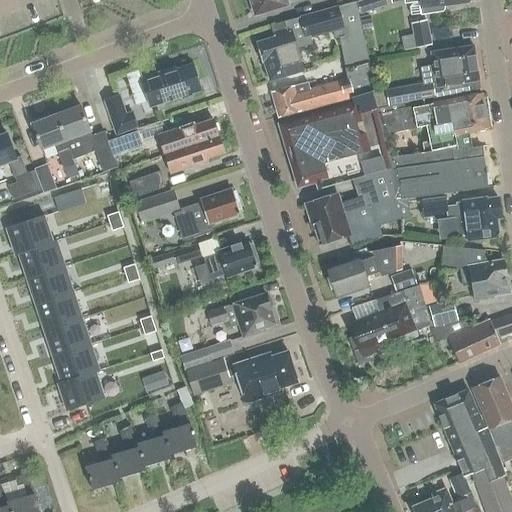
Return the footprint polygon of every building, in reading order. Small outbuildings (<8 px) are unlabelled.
[(249,0),(254,15),(287,5),(285,0),(249,0)] [(360,15),(373,11),(369,0),(365,0),(356,3),(360,15)] [(389,0),(390,2),(397,0),(417,0),(418,4),(412,4),(409,7),(409,16),(420,15),(441,12),(443,10),(443,6),(467,3),(466,0),(389,0)] [(338,38),(343,64),(366,56),(355,2),(336,8),(336,7),(283,22),(285,29),(272,33),(273,38),(255,43),(261,64),(262,64),(268,82),(302,72),(295,49),(311,45),(309,38),(340,29),(343,37),(338,38)] [(401,37),(403,50),(431,45),(426,20),(409,23),(411,35),(401,37)] [(376,108),(403,104),(455,94),(455,93),(478,90),(472,46),(429,53),(431,65),(420,67),(423,84),(374,92),(375,94),(373,94),(376,108)] [(345,99),(345,100),(371,93),(373,92),(367,63),(368,63),(366,56),(343,64),(347,79),(309,90),(307,83),(270,93),(276,118),(345,99)] [(192,94),(201,91),(197,80),(198,76),(196,70),(193,68),(192,65),(176,70),(176,68),(141,79),(150,108),(179,98),(183,101),(191,98),(192,94)] [(383,136),(371,93),(345,100),(346,103),(330,107),(332,113),(280,127),(297,186),(314,181),(316,188),(351,178),(352,181),(389,170),(390,170),(383,136)] [(448,138),(488,129),(480,94),(476,95),(476,94),(447,101),(404,110),(403,104),(376,108),(377,115),(379,115),(384,135),(423,126),(426,141),(421,142),(423,153),(449,148),(448,138)] [(116,96),(103,101),(115,135),(137,128),(131,113),(123,116),(116,96)] [(79,106),(54,116),(71,159),(92,150),(101,172),(114,166),(101,132),(89,136),(88,133),(89,131),(79,106)] [(74,165),(71,159),(54,116),(30,125),(40,150),(53,146),(62,170),(74,165)] [(157,136),(164,156),(218,138),(212,120),(191,127),(188,125),(157,136)] [(136,130),(114,138),(118,151),(141,143),(136,130)] [(0,164),(8,162),(16,182),(7,186),(12,199),(41,188),(34,170),(25,173),(18,157),(15,159),(5,135),(0,136),(0,164)] [(223,153),(218,138),(164,156),(170,174),(199,164),(202,160),(223,153)] [(450,152),(449,148),(423,153),(423,154),(419,154),(389,158),(395,200),(437,195),(476,190),(476,194),(486,192),(480,148),(450,152)] [(46,163),(33,169),(34,170),(41,188),(42,193),(55,188),(46,163)] [(392,201),(395,200),(389,170),(352,181),(357,198),(339,204),(336,194),(303,204),(317,247),(348,237),(351,247),(380,237),(377,227),(398,220),(392,201)] [(159,172),(129,182),(135,198),(164,187),(159,172)] [(115,184),(102,189),(104,196),(117,192),(115,184)] [(200,202),(188,206),(180,209),(181,212),(174,215),(182,241),(212,232),(210,223),(239,214),(237,210),(240,209),(237,198),(233,199),(230,189),(199,199),(200,202)] [(134,202),(141,223),(179,210),(172,190),(134,202)] [(466,237),(467,241),(470,241),(470,242),(480,244),(482,240),(494,239),(498,233),(496,219),(499,219),(496,199),(486,200),(485,199),(462,202),(462,203),(454,204),(448,205),(446,197),(420,201),(422,214),(422,218),(437,215),(440,237),(458,234),(459,238),(463,237),(466,237)] [(47,216),(9,229),(18,255),(21,254),(56,242),(47,216)] [(133,237),(119,241),(122,249),(135,244),(133,237)] [(56,242),(21,254),(30,280),(68,267),(60,241),(56,242)] [(254,263),(258,262),(254,251),(250,252),(248,243),(241,245),(240,243),(213,251),(214,256),(204,259),(210,278),(225,273),(226,278),(256,268),(254,263)] [(135,244),(122,249),(125,256),(138,252),(135,244)] [(196,245),(149,260),(151,270),(175,262),(176,266),(201,258),(196,245)] [(374,279),(400,270),(399,247),(363,255),(325,268),(336,300),(368,288),(364,277),(372,274),(374,279)] [(493,299),(493,297),(492,296),(509,293),(505,274),(506,272),(505,268),(503,265),(502,261),(486,264),(481,250),(442,247),(440,267),(460,269),(463,288),(470,286),(473,302),(493,299)] [(68,267),(30,280),(39,306),(77,293),(68,267)] [(410,270),(390,277),(395,292),(416,285),(410,270)] [(376,304),(379,314),(348,326),(357,351),(359,351),(361,358),(375,353),(373,347),(415,331),(414,328),(429,322),(432,321),(434,328),(458,321),(450,297),(435,302),(429,282),(415,286),(399,292),(400,295),(376,304)] [(150,288),(137,293),(140,300),(153,296),(150,288)] [(77,293),(39,306),(48,331),(86,319),(77,293)] [(265,293),(231,304),(206,312),(210,327),(228,321),(230,328),(238,325),(242,338),(257,334),(259,330),(275,325),(265,293)] [(153,296),(140,300),(142,308),(155,303),(153,296)] [(488,320),(472,327),(477,336),(472,339),(479,353),(497,345),(495,339),(511,332),(511,314),(489,323),(488,320)] [(86,319),(48,331),(56,357),(94,344),(86,319)] [(463,322),(440,328),(457,364),(479,353),(472,339),(477,336),(472,327),(471,328),(470,323),(464,325),(463,322)] [(168,340),(154,344),(157,352),(170,347),(168,340)] [(233,354),(228,341),(180,357),(184,371),(233,354)] [(94,344),(56,357),(65,383),(100,371),(103,370),(94,344)] [(170,347),(157,352),(160,359),(173,355),(170,347)] [(245,403),(278,392),(280,388),(297,382),(287,352),(270,358),(264,354),(255,357),(252,363),(227,371),(223,358),(184,371),(193,396),(238,381),(245,403)] [(65,383),(62,384),(71,411),(109,398),(100,371),(65,383)] [(511,409),(499,377),(470,389),(487,427),(486,428),(500,465),(511,459),(511,409)] [(176,390),(183,408),(193,404),(185,386),(176,390)] [(466,391),(433,405),(445,434),(454,457),(462,476),(463,480),(471,477),(484,511),(511,511),(511,505),(502,478),(505,477),(500,465),(486,428),(483,430),(477,416),(466,391)] [(181,425),(162,430),(168,454),(195,448),(188,426),(190,425),(180,403),(169,408),(172,415),(178,413),(181,425)] [(156,438),(138,441),(144,466),(169,460),(168,454),(162,430),(155,414),(144,419),(145,427),(153,426),(156,438)] [(116,477),(144,471),(143,466),(144,466),(138,441),(137,442),(129,425),(118,431),(121,439),(127,437),(130,449),(111,454),(116,477)] [(118,482),(116,477),(111,454),(104,437),(93,442),(95,450),(101,449),(104,461),(85,466),(90,490),(118,482)] [(25,497),(6,502),(8,511),(36,511),(32,495),(34,495),(25,473),(13,479),(16,486),(21,484),(25,497)] [(432,499),(412,507),(413,511),(463,511),(475,507),(470,497),(463,480),(462,476),(451,480),(458,498),(459,497),(460,501),(451,504),(445,489),(430,495),(432,499)] [(0,511),(8,511),(6,502),(0,488),(0,511)]
